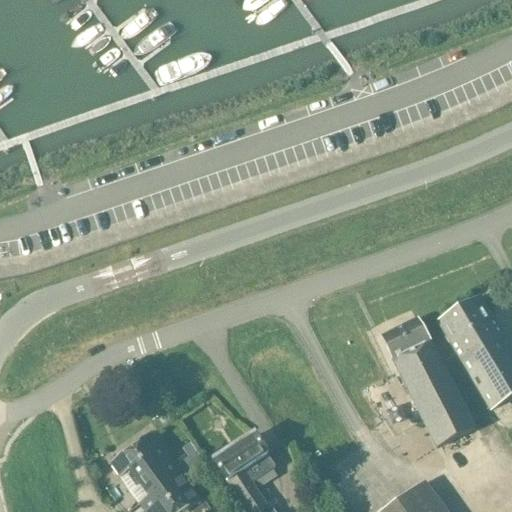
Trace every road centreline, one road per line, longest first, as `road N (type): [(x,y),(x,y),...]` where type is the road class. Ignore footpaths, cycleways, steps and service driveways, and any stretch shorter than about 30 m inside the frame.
road 1 (tertiary): [(511,134),(49,300),(0,338)]
road 2 (residential): [(0,412),(62,388),(101,360),(511,216)]
